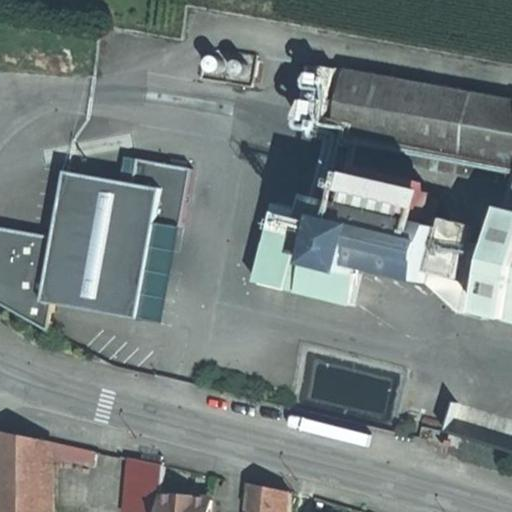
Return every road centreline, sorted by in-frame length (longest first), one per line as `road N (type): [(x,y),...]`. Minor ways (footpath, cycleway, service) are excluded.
road 1 (secondary): [(0,369),(497,511)]
road 2 (unknown): [(458,344),(413,488)]
road 3 (unknown): [(174,420),(230,299)]
